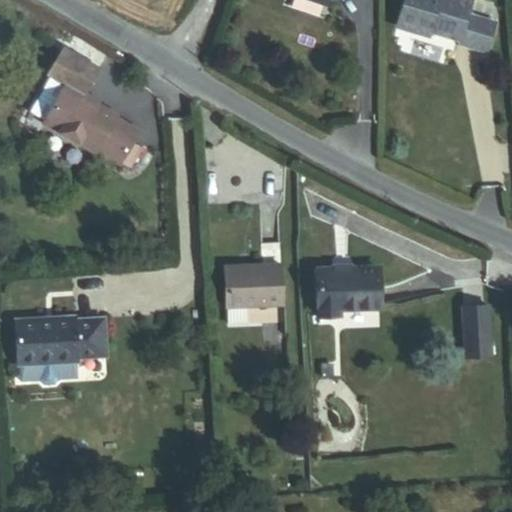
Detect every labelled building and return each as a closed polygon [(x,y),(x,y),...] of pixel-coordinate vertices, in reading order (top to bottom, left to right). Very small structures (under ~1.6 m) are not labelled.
[(471,0),(403,0),(396,26),(419,33),(420,28),(430,31),(461,40),(460,43),(486,50),(494,22),(467,14),(471,0)] [(83,93),(98,68),(63,48),(48,74),(49,75),(65,83),(44,120),(42,122),(94,151),(95,150),(118,163),(119,161),(128,167),(139,148),(129,143),(137,130),(114,116),(115,114),(95,103),(94,105),(83,99),(85,94),(83,93)] [(49,75),(28,111),(44,120),(65,83),(49,75)] [(157,253),(157,238),(142,238),(142,253),(157,253)] [(284,303),(281,263),(224,266),(226,307),(284,303)] [(340,311),(378,309),(376,272),(318,274),(320,319),(340,318),(340,311)] [(489,351),(486,302),(459,303),(462,353),(489,351)] [(105,355),(103,318),(74,319),(74,316),(15,320),(17,365),(77,361),(77,357),(105,355)] [(202,480),(194,464),(177,472),(185,488),(202,480)]
